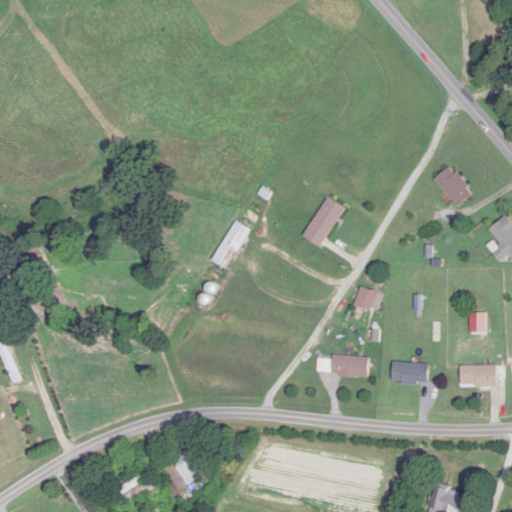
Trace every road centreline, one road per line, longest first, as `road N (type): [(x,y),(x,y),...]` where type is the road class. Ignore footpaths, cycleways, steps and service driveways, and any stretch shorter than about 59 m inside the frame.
road 1 (residential): [(0,503),(128,434),(186,418),(228,413),(511,431)]
road 2 (tertiary): [(511,154),(379,0)]
